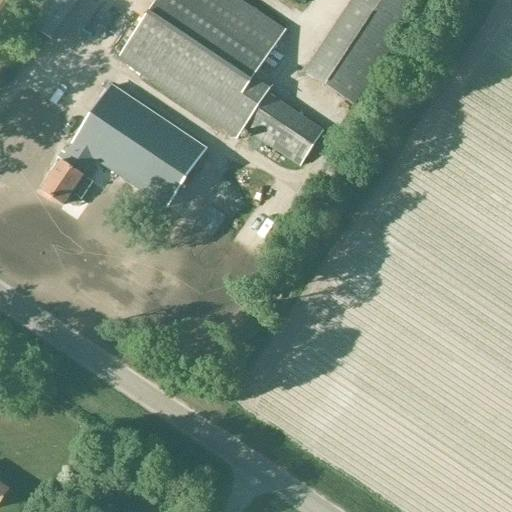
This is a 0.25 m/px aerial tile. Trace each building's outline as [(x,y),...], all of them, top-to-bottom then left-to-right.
[(41,0),(25,24),(52,42),(80,0),(41,0)] [(270,89),(254,78),(284,33),(234,0),(157,0),(117,60),(237,140),(244,129),(301,167),(323,133),(266,95),(270,89)] [(352,0),(304,74),(352,105),(420,0),(352,0)] [(112,88),(42,193),(63,207),(72,195),(82,202),(94,183),(84,176),(84,177),(81,175),(92,158),(167,209),(206,151),(112,88)] [(112,496),(118,488),(113,484),(107,493),(112,496)]
